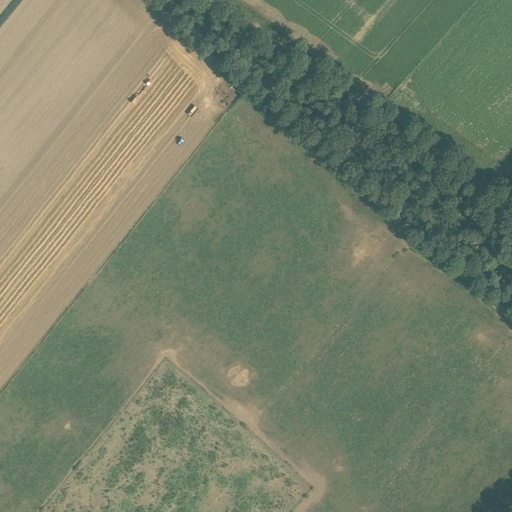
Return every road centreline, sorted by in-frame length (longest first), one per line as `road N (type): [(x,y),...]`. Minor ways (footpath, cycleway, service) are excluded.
road 1 (track): [(142,0),(448,272),(467,272)]
road 2 (track): [(494,212),(487,191),(213,0)]
road 3 (track): [(511,317),(465,266),(494,212)]
